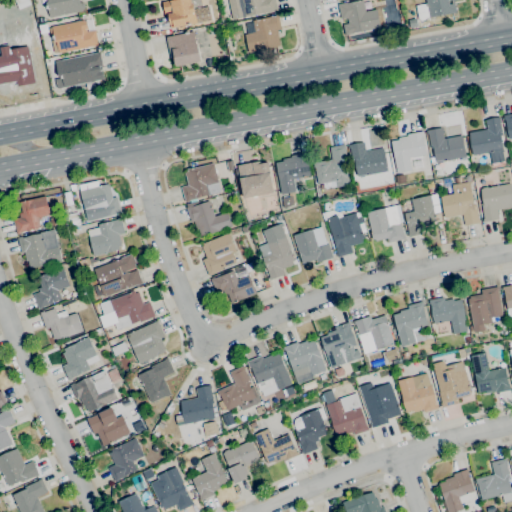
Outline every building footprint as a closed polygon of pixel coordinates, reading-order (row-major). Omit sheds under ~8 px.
[(49,18),(47,9),(46,9),(45,6),(46,6),(46,3),(40,4),(39,0),(79,0),(80,2),(82,2),(84,4),(84,7),(83,9),(81,10),(82,11),(49,18)] [(170,29),(169,23),(170,23),(168,13),(164,14),(162,2),(171,0),(199,0),(201,7),(200,9),(200,10),(202,10),(205,23),(197,25),(195,23),(188,25),(174,28),(170,29)] [(242,17),(238,0),(275,0),(278,10),(267,13),(266,12),(242,17)] [(345,35),(343,24),(348,23),(347,17),(340,19),(338,4),(347,2),(347,3),(362,0),(364,11),(377,9),(380,27),(367,30),(353,32),(353,33),(345,35)] [(420,20),(418,19),(415,5),(426,3),(425,0),(454,0),(456,12),(425,18),(424,20),(420,20)] [(248,52),(245,34),(247,34),(245,23),(253,22),(252,20),(269,16),(278,14),(281,29),(276,30),(280,45),(248,52)] [(409,28),(408,20),(416,18),(417,26),(409,28)] [(58,53),(56,42),(54,42),(53,39),(52,36),(53,36),(51,26),(85,19),(87,28),(85,28),(86,32),(95,30),(98,44),(58,53)] [(176,66),(175,65),(173,58),(171,58),(166,37),(193,31),(196,44),(197,44),(200,61),(176,66)] [(12,91),(10,82),(0,83),(0,56),(2,56),(0,47),(8,45),(9,49),(27,46),(35,87),(12,91)] [(63,87),(63,86),(58,87),(57,81),(58,81),(57,74),(55,74),(54,66),(61,64),(60,60),(99,52),(102,67),(93,68),(94,72),(96,72),(98,73),(99,78),(95,80),(63,87)] [(45,65),(44,59),(52,57),(54,63),(45,65)] [(511,138),(508,139),(504,120),(503,120),(503,115),(511,113),(511,138)] [(489,164),(487,152),(473,155),(468,132),(486,129),(484,120),(499,117),(500,123),(502,135),(500,135),(503,149),(501,150),(504,161),(489,164)] [(437,163),(437,162),(435,162),(433,148),(430,148),(427,134),(426,134),(426,130),(441,127),(443,138),(462,135),(464,148),(467,148),(468,152),(465,153),(465,157),(442,161),(442,162),(437,163)] [(396,173),(390,141),(398,139),(397,137),(407,136),(406,134),(423,131),(424,135),(422,135),(426,154),(409,157),(411,170),(396,173)] [(283,207),(281,198),(289,197),(288,193),(281,194),(275,163),(282,161),(282,159),(291,157),(291,155),(301,153),(298,141),(305,140),(307,152),(305,152),(310,175),(293,179),(295,191),(294,192),(296,202),(293,203),(293,204),(283,207)] [(359,177),(359,176),(357,176),(353,157),(351,157),(350,148),(349,148),(348,145),(364,142),(365,151),(383,147),(387,171),(364,175),(364,176),(359,177)] [(323,189),(322,183),(317,184),(315,167),(314,168),(313,163),(331,159),(329,147),(345,144),(346,149),(345,149),(347,160),(345,161),(349,185),(336,187),(323,189)] [(414,168),(412,161),(422,160),(423,166),(414,168)] [(242,198),(236,165),(253,162),(254,166),(268,163),(273,192),(242,198)] [(184,202),(181,187),(187,185),(184,172),(188,172),(187,169),(192,167),(192,168),(213,163),(218,182),(206,185),(208,195),(196,198),(188,200),(188,201),(184,202)] [(397,184),(395,176),(404,174),(405,182),(397,184)] [(464,225),(462,214),(459,215),(458,215),(444,217),(440,196),(453,193),(451,185),(469,181),(471,191),(475,190),(476,197),(472,197),(474,204),(475,204),(478,219),(479,219),(479,223),(464,225)] [(483,221),(482,218),(484,218),(481,203),(483,203),(480,189),(483,188),(482,187),(487,186),(488,187),(510,183),(511,192),(511,206),(497,210),(498,218),(483,221)] [(87,221),(84,210),(83,208),(84,208),(79,191),(108,184),(112,198),(116,197),(121,214),(117,215),(116,213),(87,221)] [(408,237),(407,233),(408,233),(407,227),(407,226),(404,213),(403,213),(400,201),(411,198),(412,199),(430,195),(436,193),(440,212),(434,213),(436,221),(433,221),(433,224),(421,227),(423,233),(408,237)] [(16,234),(12,219),(19,217),(15,203),(45,195),(50,214),(37,218),(40,227),(20,232),(20,233),(16,234)] [(201,236),(196,222),(191,224),(185,207),(187,207),(186,204),(203,200),(204,203),(209,201),(214,216),(227,212),(232,226),(216,231),(201,236)] [(388,243),(387,238),(375,241),(374,239),(372,239),(371,234),(366,235),(362,219),(367,218),(366,212),(395,205),(400,224),(400,223),(403,234),(404,234),(405,239),(388,243)] [(337,257),(336,253),(334,246),(335,246),(331,233),(331,234),(326,220),(323,221),(321,213),(331,210),(341,213),(342,217),(355,212),(357,218),(360,216),(365,232),(362,233),(364,238),(361,239),(362,242),(349,246),(351,253),(337,257)] [(58,224),(56,219),(61,216),(64,222),(58,224)] [(93,256),(88,237),(87,230),(98,227),(98,224),(117,219),(117,218),(120,218),(124,233),(118,235),(121,246),(118,246),(119,249),(107,252),(93,256)] [(269,280),(268,277),(269,277),(266,270),(267,270),(258,246),(267,242),(262,230),(280,223),(294,260),(291,261),(292,265),(281,269),(283,275),(269,280)] [(302,264),(292,235),(311,229),(311,230),(320,227),(326,244),(328,243),(333,257),(316,262),(315,260),(302,264)] [(29,268),(28,264),(26,265),(24,252),(20,253),(17,237),(21,236),(22,237),(39,233),(39,232),(53,229),(61,261),(49,264),(49,263),(29,268)] [(208,276),(202,259),(206,258),(201,246),(203,246),(202,243),(228,233),(236,251),(232,253),(236,262),(222,268),(222,269),(212,273),(212,274),(208,276)] [(99,302),(97,297),(96,297),(92,285),(98,283),(93,269),(87,271),(85,265),(124,253),(125,256),(131,254),(132,258),(133,257),(135,263),(134,264),(142,284),(138,285),(138,284),(120,290),(121,293),(99,302)] [(64,262),(62,255),(68,254),(70,260),(64,262)] [(38,309),(32,294),(39,292),(38,288),(41,287),(37,277),(62,267),(69,286),(58,290),(61,299),(49,303),(49,304),(42,307),(42,308),(38,309)] [(230,304),(225,291),(216,295),(210,279),(213,277),(214,278),(233,270),(237,280),(248,275),(255,293),(242,299),(242,298),(230,304)] [(265,288),(262,282),(267,280),(270,286),(265,288)] [(511,316),(508,317),(503,290),(502,290),(501,287),(511,284),(511,316)] [(473,332),(467,299),(469,298),(469,296),(481,294),(480,289),(497,286),(498,291),(497,291),(502,315),(494,317),(495,321),(492,321),(492,322),(483,324),(484,330),(473,332)] [(121,329),(116,318),(116,319),(109,300),(129,292),(134,290),(135,293),(138,292),(142,304),(149,301),(155,316),(140,322),(139,321),(132,323),(133,324),(121,329)] [(452,333),(450,321),(434,323),(430,304),(429,304),(428,300),(443,297),(444,300),(453,298),(454,300),(461,299),(467,331),(452,333)] [(400,346),(392,315),(399,313),(399,311),(408,308),(407,305),(422,301),(423,305),(422,306),(427,325),(421,326),(424,339),(400,346)] [(56,341),(55,338),(53,339),(49,327),(45,329),(39,312),(43,311),(44,312),(54,308),(56,313),(65,310),(67,315),(76,312),(83,331),(56,341)] [(364,354),(357,335),(358,335),(355,325),(354,325),(353,321),(370,315),(371,319),(385,314),(388,325),(394,343),(364,354)] [(139,363),(132,348),(114,356),(110,347),(128,339),(126,334),(157,320),(164,336),(160,338),(165,350),(163,350),(164,352),(139,363)] [(330,368),(320,337),(327,335),(326,333),(335,330),(334,327),(348,322),(350,326),(349,326),(356,345),(352,346),(354,351),(358,350),(360,357),(330,368)] [(68,380),(61,366),(67,363),(60,350),(87,337),(99,360),(87,365),(89,369),(71,378),(71,379),(68,380)] [(110,347),(108,341),(114,339),(116,344),(110,347)] [(297,384),(285,351),(284,351),(284,350),(283,350),(282,347),(297,342),(297,344),(306,340),(307,342),(314,340),(325,370),(311,375),(313,378),(297,384)] [(384,362),(381,353),(387,351),(387,349),(393,347),(394,349),(395,348),(398,357),(384,362)] [(403,359),(401,353),(408,351),(409,357),(403,359)] [(485,393),(485,391),(478,392),(470,355),(485,352),(487,365),(493,364),(494,369),(505,367),(508,387),(509,387),(510,390),(495,393),(494,391),(485,393)] [(266,394),(264,389),(259,391),(256,383),(249,366),(248,366),(247,362),(261,356),(262,358),(271,355),(271,357),(279,354),(291,384),(277,389),(275,385),(271,386),(273,391),(266,394)] [(151,402),(141,381),(140,382),(138,377),(139,376),(138,374),(151,368),(150,367),(164,360),(167,358),(174,372),(163,377),(171,393),(151,402)] [(241,411),(239,405),(226,410),(220,396),(219,396),(217,391),(234,383),(229,372),(243,365),(245,369),(244,369),(247,375),(248,375),(250,380),(249,381),(250,383),(248,384),(257,403),(241,411)] [(442,407),(440,402),(441,402),(438,392),(440,391),(437,380),(439,379),(438,373),(445,371),(445,370),(463,365),(468,384),(471,392),(468,393),(469,395),(457,398),(458,403),(442,407)] [(87,412),(84,405),(83,406),(79,398),(76,399),(69,385),(73,383),(74,384),(92,375),(97,373),(99,377),(105,374),(111,386),(117,398),(87,412)] [(423,412),(422,410),(413,412),(413,410),(405,412),(397,380),(411,376),(412,377),(426,373),(430,385),(431,385),(436,404),(437,404),(438,408),(423,412)] [(371,428),(370,424),(371,424),(358,387),(369,383),(371,389),(390,383),(401,414),(387,419),(388,422),(371,428)] [(184,424),(179,401),(197,397),(195,388),(210,385),(211,388),(210,388),(213,403),(211,403),(214,418),(212,418),(212,419),(207,420),(207,419),(184,424)] [(337,437),(321,392),(330,389),(334,402),(339,400),(339,399),(355,393),(360,408),(359,408),(366,426),(367,426),(368,430),(353,435),(352,432),(337,437)] [(219,413),(217,407),(223,405),(225,410),(219,413)] [(258,414),(255,409),(261,406),(264,412),(258,414)] [(102,446),(96,432),(93,434),(86,418),(89,417),(98,413),(111,407),(117,418),(121,415),(129,433),(102,446)] [(303,454),(301,450),(302,450),(299,444),(299,443),(294,431),(296,430),(293,424),(293,421),(295,418),(299,417),(299,416),(317,408),(317,409),(321,407),(325,417),(321,418),(327,433),(317,437),(318,440),(314,442),(317,448),(303,454)] [(0,449),(0,413),(5,411),(5,410),(8,408),(15,422),(4,427),(12,443),(0,449)] [(205,437),(202,424),(215,421),(218,433),(205,437)] [(241,432),(239,426),(245,424),(247,429),(241,432)] [(267,464),(254,435),(267,428),(273,440),(277,438),(277,439),(288,434),(296,451),(298,454),(284,461),(283,459),(275,463),(274,461),(267,464)] [(114,482),(107,468),(114,465),(108,453),(111,452),(110,448),(115,446),(116,447),(135,438),(143,455),(132,461),(136,470),(125,475),(118,479),(118,480),(114,482)] [(208,447),(205,441),(210,439),(213,445),(208,447)] [(234,484),(227,469),(229,468),(222,453),(224,452),(223,451),(228,449),(228,450),(250,440),(259,460),(245,467),(248,474),(246,475),(247,478),(234,484)] [(154,452),(151,450),(151,447),(154,444),(157,444),(159,447),(159,450),(157,452),(154,452)] [(0,494),(0,481),(4,479),(0,469),(0,455),(16,448),(24,465),(32,461),(38,475),(35,477),(35,476),(21,482),(21,480),(8,486),(10,490),(0,494)] [(200,501),(198,497),(199,496),(198,495),(199,495),(191,478),(206,471),(200,459),(213,453),(220,465),(219,465),(227,482),(220,485),(221,487),(213,491),(214,494),(200,501)] [(511,500),(503,503),(501,495),(481,500),(477,484),(476,484),(475,479),(493,474),(490,462),(504,458),(510,477),(508,478),(511,492),(510,492),(511,500)] [(159,472),(156,466),(161,464),(164,469),(159,472)] [(454,511),(447,511),(443,500),(444,500),(438,483),(445,481),(444,479),(453,476),(452,474),(467,469),(468,473),(467,473),(474,491),(465,494),(468,501),(461,503),(463,509),(454,511)] [(137,492),(130,478),(138,474),(139,475),(140,475),(146,487),(137,492)] [(179,511),(176,504),(164,510),(163,507),(160,508),(158,503),(149,483),(167,475),(173,486),(182,482),(190,501),(191,500),(193,504),(179,511)] [(19,511),(16,504),(9,507),(4,495),(10,492),(12,495),(25,489),(24,487),(38,480),(41,478),(47,492),(36,497),(42,511),(19,511)] [(342,511),(340,506),(343,505),(342,502),(356,497),(356,498),(372,492),(375,499),(376,498),(380,507),(383,506),(385,511),(342,511)] [(122,511),(118,501),(136,493),(142,506),(143,506),(144,509),(154,505),(156,511),(122,511)]
